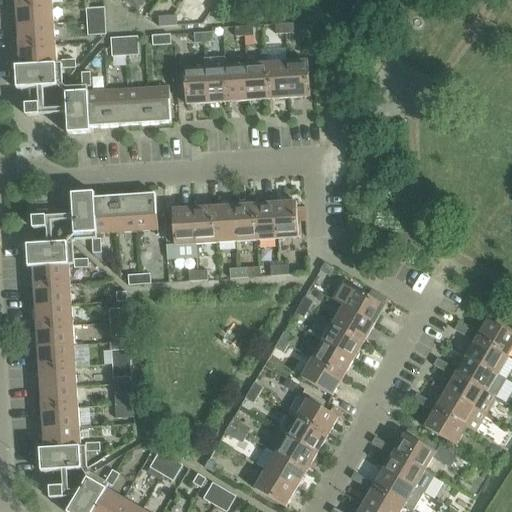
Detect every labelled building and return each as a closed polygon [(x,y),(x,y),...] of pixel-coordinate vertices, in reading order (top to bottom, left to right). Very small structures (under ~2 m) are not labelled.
[(125,0),(124,3),(131,8),(136,0),(125,0)] [(136,0),(131,8),(139,13),(144,5),(136,0)] [(52,2),(16,4),(18,24),(54,21),(52,2)] [(93,11),(94,21),(105,21),(105,10),(93,11)] [(168,19),(168,29),(178,28),(177,18),(168,19)] [(159,20),(160,29),(168,29),(168,19),(159,20)] [(54,21),(18,24),(19,43),(55,41),(54,21)] [(94,21),(94,30),(106,29),(105,21),(94,21)] [(285,27),(285,36),(294,36),(294,26),(285,27)] [(276,37),(285,36),(285,27),(276,27),(276,37)] [(235,39),(244,38),(244,28),(234,29),(235,39)] [(244,28),(244,38),(245,38),(245,47),(254,47),(253,28),(244,28)] [(94,30),(95,38),(106,37),(106,29),(94,30)] [(203,36),(204,45),(213,45),(212,35),(203,36)] [(195,46),(204,45),(203,36),(194,36),(195,46)] [(152,39),(153,48),(171,47),(170,37),(152,39)] [(138,39),(124,40),(125,49),(138,48),(138,39)] [(124,40),(111,41),(111,50),(125,49),(124,40)] [(55,41),(19,43),(20,63),(56,60),(55,41)] [(138,48),(125,49),(125,58),(139,58),(138,48)] [(125,49),(111,50),(112,59),(125,58),(125,49)] [(20,63),(15,63),(16,75),(17,92),(58,89),(56,60),(20,63)] [(205,61),(205,70),(208,106),(228,104),(226,69),(225,60),(205,61)] [(62,71),(68,71),(76,71),(75,62),(62,63),(62,71)] [(287,65),(289,101),(310,99),(308,63),(287,65)] [(267,66),(269,102),(289,101),(287,65),(267,66)] [(246,67),(248,103),(269,102),(267,66),(246,67)] [(226,69),(228,104),(248,103),(246,67),(226,69)] [(186,107),(208,106),(205,70),(184,71),(186,107)] [(91,89),(90,75),(82,75),(83,89),(91,89)] [(154,90),(156,126),(171,125),(169,89),(154,90)] [(139,91),(142,127),(156,126),(154,90),(139,91)] [(125,92),(127,128),(142,127),(139,91),(125,92)] [(110,93),(112,129),(127,128),(125,92),(110,93)] [(95,94),(98,130),(112,129),(110,93),(95,94)] [(81,95),(83,136),(91,135),(90,130),(98,130),(95,94),(81,95)] [(68,137),(83,136),(81,95),(65,96),(68,137)] [(26,118),(40,118),(39,107),(26,107),(26,118)] [(86,196),(89,237),(103,236),(100,200),(95,200),(94,195),(86,196)] [(72,197),(74,238),(89,237),(86,196),(72,197)] [(141,197),(143,233),(158,232),(156,196),(141,197)] [(127,198),(130,234),(143,233),(141,197),(127,198)] [(114,199),(116,235),(130,234),(127,198),(114,199)] [(100,200),(103,236),(116,235),(114,199),(100,200)] [(275,206),(278,242),(299,240),(298,224),(305,223),(305,209),(297,209),(297,204),(275,206)] [(255,207),(257,243),(278,242),(275,206),(255,207)] [(235,208),(237,244),(257,243),(255,207),(235,208)] [(214,210),(217,246),(237,244),(235,208),(214,210)] [(194,211),(196,247),(217,246),(214,210),(194,211)] [(175,248),(196,247),(194,211),(173,212),(175,248)] [(33,231),(47,230),(46,219),(33,220),(33,231)] [(28,270),(33,270),(69,268),(68,245),(27,248),(28,270)] [(88,270),(88,261),(74,262),(75,270),(88,270)] [(325,265),(320,273),(329,278),(333,270),(325,265)] [(279,268),(280,278),(289,277),(289,267),(279,268)] [(69,268),(33,270),(34,290),(70,288),(69,268)] [(271,269),(271,278),(280,278),(279,268),(271,269)] [(239,271),(239,280),(260,279),(259,269),(239,271)] [(230,271),(230,281),(239,280),(239,271),(230,271)] [(189,274),(189,284),(199,283),(198,273),(189,274)] [(198,273),(199,283),(207,283),(207,273),(198,273)] [(150,276),(139,277),(140,287),(151,286),(150,276)] [(139,277),(128,278),(129,288),(140,287),(139,277)] [(333,303),(343,309),(374,327),(385,309),(382,307),(386,299),(372,291),(367,298),(344,285),(333,303)] [(70,288),(34,290),(36,310),(72,308),(70,288)] [(117,304),(127,304),(126,294),(116,295),(117,304)] [(305,299),(300,307),(309,312),(313,304),(305,299)] [(300,307),(296,315),(304,320),(309,312),(300,307)] [(36,310),(37,330),(73,328),(72,308),(36,310)] [(333,326),(364,345),(374,327),(343,309),(333,326)] [(128,311),(109,312),(110,325),(128,324),(128,311)] [(465,338),(475,344),(477,341),(508,359),(511,352),(511,327),(499,319),(494,326),(488,322),(479,338),(469,332),(465,338)] [(128,324),(110,325),(111,339),(129,338),(128,324)] [(323,344),(354,362),(364,345),(333,326),(323,344)] [(458,326),(455,332),(465,338),(469,332),(458,326)] [(73,328),(37,330),(38,351),(74,348),(73,328)] [(284,335),(280,343),(288,348),(292,340),(284,335)] [(467,359),(498,377),(508,359),(477,341),(475,344),(467,359)] [(280,343),(275,350),(283,355),(288,348),(280,343)] [(312,362),(343,380),(354,362),(323,344),(312,362)] [(38,351),(39,371),(75,368),(74,348),(38,351)] [(130,352),(112,353),(113,366),(131,365),(130,352)] [(444,373),(454,379),(456,376),(496,399),(506,382),(498,377),(467,359),(458,373),(448,367),(444,373)] [(438,361),(434,367),(444,373),(448,367),(438,361)] [(332,398),(343,380),(312,362),(301,380),(332,398)] [(131,365),(113,366),(113,380),(132,379),(131,365)] [(39,371),(41,391),(77,389),(75,368),(39,371)] [(446,394),(493,421),(494,419),(487,415),(496,399),(456,376),(454,379),(446,394)] [(255,385),(250,393),(258,398),(263,390),(255,385)] [(77,389),(41,391),(42,411),(78,409),(77,389)] [(133,393),(114,394),(115,407),(133,405),(133,393)] [(250,393),(246,401),(254,406),(258,398),(250,393)] [(424,409),(434,415),(436,411),(467,430),(475,434),(484,418),(492,422),(493,421),(446,394),(437,408),(427,402),(424,409)] [(417,396),(413,403),(424,409),(427,402),(417,396)] [(289,415),(297,419),(296,420),(327,438),(338,420),(321,410),(323,407),(309,399),(307,402),(299,398),(289,415)] [(133,405),(115,407),(116,421),(134,420),(133,405)] [(78,409),(42,411),(43,431),(79,429),(78,409)] [(456,448),(467,430),(436,411),(434,415),(425,430),(456,448)] [(234,420),(229,428),(238,433),(242,425),(234,420)] [(286,438),(317,456),(327,438),(296,420),(286,438)] [(229,428),(225,436),(233,441),(238,433),(229,428)] [(43,431),(45,451),(81,449),(79,429),(43,431)] [(382,452),(392,458),(394,455),(425,473),(436,455),(405,436),(396,452),(386,446),(382,452)] [(276,455),(307,474),(317,456),(286,438),(276,455)] [(375,440),(372,446),(382,452),(386,446),(375,440)] [(100,454),(100,445),(86,446),(86,454),(100,454)] [(45,451),(40,452),(41,474),(82,472),(81,449),(45,451)] [(159,454),(155,462),(167,469),(171,461),(159,454)] [(266,473),(296,491),(307,474),(276,455),(266,473)] [(384,472),(423,496),(434,478),(425,473),(394,455),(392,458),(384,472)] [(171,461),(167,469),(178,476),(183,468),(171,461)] [(155,462),(150,470),(162,477),(167,469),(155,462)] [(209,462),(205,470),(213,475),(218,467),(209,462)] [(167,469),(162,477),(173,484),(178,476),(167,469)] [(361,487),(371,493),(373,490),(404,508),(405,508),(412,511),(413,511),(423,496),(384,472),(375,487),(365,481),(361,487)] [(112,473),(108,479),(116,484),(120,477),(112,473)] [(286,510),(296,491),(266,473),(255,491),(286,510)] [(355,475),(351,481),(361,487),(365,481),(355,475)] [(201,490),(206,481),(198,477),(193,485),(201,490)] [(105,484),(113,489),(116,484),(108,479),(105,484)] [(95,511),(107,492),(87,480),(68,511),(95,511)] [(213,485),(208,493),(220,500),(225,492),(213,485)] [(50,501),(64,500),(63,489),(50,490),(50,501)] [(363,508),(370,511),(402,511),(404,508),(373,490),(371,493),(363,508)] [(107,492),(95,511),(118,511),(124,502),(107,492)] [(225,492),(220,500),(232,507),(236,499),(225,492)] [(204,501),(215,508),(220,500),(208,493),(204,501)] [(220,500),(215,508),(221,511),(228,511),(232,507),(220,500)] [(141,511),(124,502),(118,511),(141,511)]
